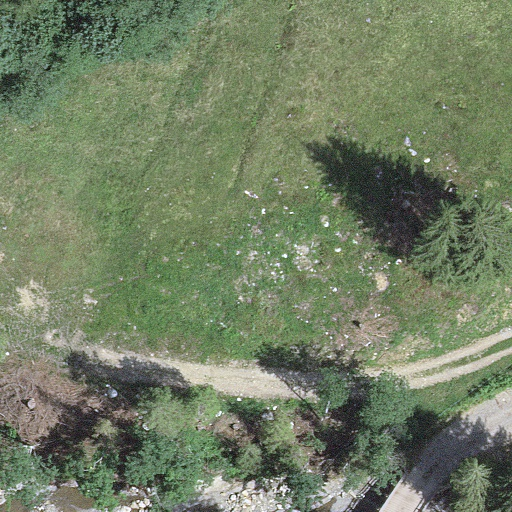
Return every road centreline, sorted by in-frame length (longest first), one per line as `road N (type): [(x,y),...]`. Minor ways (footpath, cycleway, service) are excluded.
road 1 (track): [(0,329),(93,360),(205,381),(326,390),(418,375),(511,342)]
road 2 (track): [(511,407),(413,489),(400,511)]
